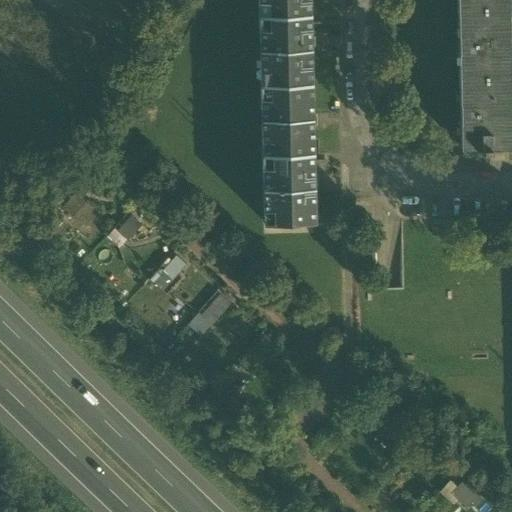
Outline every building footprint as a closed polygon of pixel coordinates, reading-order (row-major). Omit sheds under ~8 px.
[(308,0),(257,0),(258,12),(308,11),(308,0)] [(507,0),(456,0),(457,8),(507,7),(507,0)] [(507,7),(457,8),(458,77),(509,76),(507,7)] [(308,11),(258,12),(259,82),(310,81),(308,11)] [(509,76),(458,77),(460,147),(479,146),(480,152),(490,152),(490,146),(510,146),(509,76)] [(310,81),(259,82),(261,151),(312,150),(310,81)] [(312,150),(261,151),(263,220),(313,219),(312,150)] [(81,174),(69,188),(73,191),(62,204),(73,214),(84,201),(80,198),(92,183),(81,174)] [(130,214),(108,238),(118,247),(140,223),(130,214)] [(175,254),(160,270),(170,279),(185,263),(175,254)] [(218,294),(200,314),(210,323),(228,303),(218,294)] [(263,333),(239,359),(248,368),(272,342),(263,333)] [(382,411),(365,396),(356,407),(373,422),(382,411)] [(425,453),(410,438),(401,448),(417,462),(425,453)] [(479,491),(463,477),(450,492),(466,507),(479,491)]
